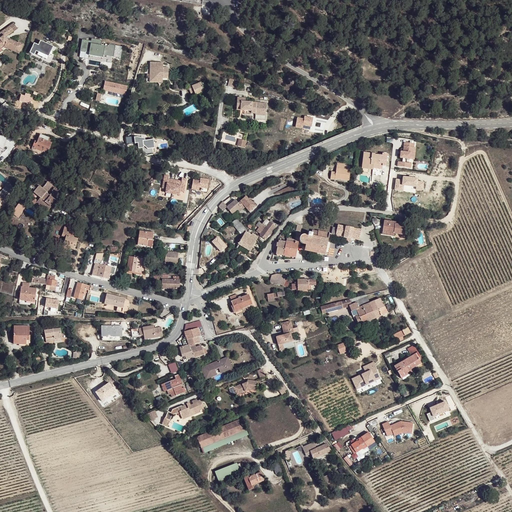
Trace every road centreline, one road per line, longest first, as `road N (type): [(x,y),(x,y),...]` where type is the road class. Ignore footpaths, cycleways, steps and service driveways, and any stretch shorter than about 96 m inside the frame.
road 1 (residential): [(359,258),(373,261),(511,496)]
road 2 (residential): [(259,269),(276,230),(296,212),(450,215),(460,159)]
road 3 (residential): [(0,108),(60,121),(231,184)]
road 4 (secondary): [(0,383),(162,344),(176,334),(186,306)]
road 5 (unclassified): [(0,251),(186,306)]
road 6 (unclassified): [(364,112),(253,40),(230,0)]
road 7 (secondary): [(231,184),(368,130)]
road 8 (secondary): [(383,126),(511,122)]
road 9 (secondary): [(187,296),(198,228),(231,184)]
